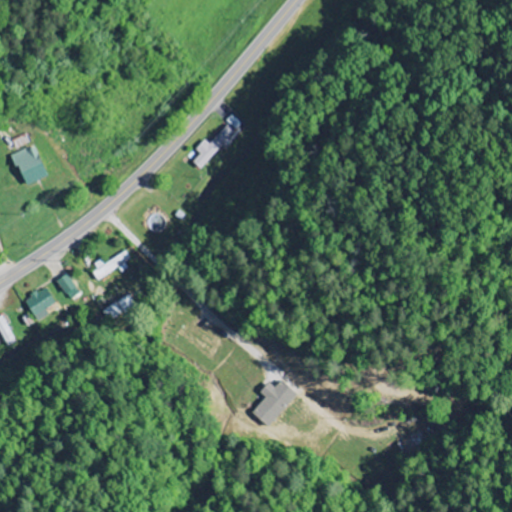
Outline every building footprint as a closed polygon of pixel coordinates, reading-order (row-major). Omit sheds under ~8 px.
[(225,121),(235,131),(241,125),(232,115),(225,121)] [(194,150),(199,155),(192,163),(201,171),(229,141),(228,140),(235,133),(227,125),(208,144),(204,140),(194,150)] [(26,187),(48,177),(33,146),(11,157),(26,187)] [(90,270),(98,282),(122,267),(122,266),(131,260),(125,252),(104,265),(103,262),(90,270)] [(69,300),(79,294),(67,274),(57,281),(69,300)] [(37,323),(49,315),(45,310),(55,303),(44,288),(23,302),(37,323)] [(103,311),(109,322),(135,306),(129,295),(103,311)] [(15,343),(2,316),(0,317),(0,334),(6,347),(15,343)] [(265,398),(251,413),(267,427),(296,396),(280,381),(273,388),(268,383),(258,393),(265,398)]
